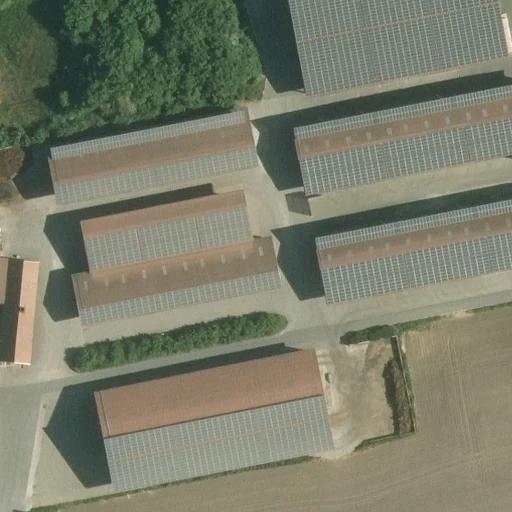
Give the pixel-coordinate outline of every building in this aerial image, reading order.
[(491,0),(293,0),(309,81),(500,44),(491,0)] [(511,86),(293,130),(303,184),(511,142),(511,86)] [(245,112),(47,150),(58,206),(256,167),(245,112)] [(83,223),(92,274),(250,243),(240,191),(83,223)] [(511,200),(314,240),(325,293),(511,256),(511,200)] [(270,240),(250,243),(92,274),(72,279),(80,328),(280,289),(270,240)] [(0,362),(28,366),(39,264),(8,261),(0,339),(0,362)] [(312,353),(95,396),(114,493),(332,450),(312,353)]
